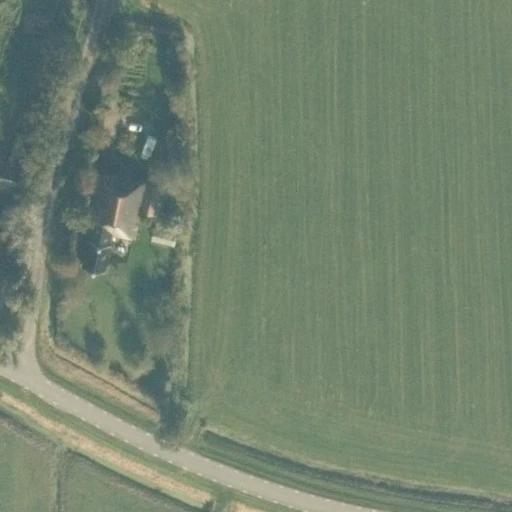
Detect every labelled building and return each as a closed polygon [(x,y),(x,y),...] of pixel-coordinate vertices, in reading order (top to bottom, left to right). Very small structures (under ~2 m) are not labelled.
[(166,124),(166,136),(175,136),(176,125),(166,124)] [(0,187),(15,191),(22,163),(0,157),(0,187)] [(82,263),(105,268),(113,230),(132,234),(138,208),(155,212),(161,185),(95,170),(87,206),(94,207),(82,263)] [(0,257),(4,258),(9,227),(0,225),(0,257)] [(162,375),(161,384),(169,385),(169,376),(162,375)]
